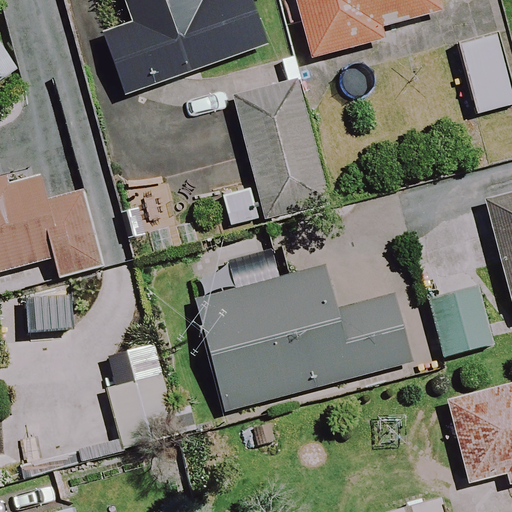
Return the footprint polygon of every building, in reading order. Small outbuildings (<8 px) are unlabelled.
[(205,0),(201,2),(200,0),(119,0),(130,28),(99,39),(122,102),(266,50),(248,0),(205,0)] [(444,18),(439,0),(293,0),(310,65),(382,47),(379,34),(444,18)] [(511,108),(511,105),(498,45),(460,54),(475,118),(511,108)] [(0,85),(14,76),(0,55),(0,85)] [(324,206),(293,85),(229,101),(260,222),(324,206)] [(42,207),(34,179),(0,188),(0,278),(50,265),(56,286),(98,275),(77,198),(42,207)] [(511,204),(488,210),(511,315),(511,204)] [(222,419),(440,362),(427,313),(399,320),(394,300),(335,315),(324,272),(274,285),(278,302),(197,323),(222,419)] [(497,350),(484,295),(428,308),(441,363),(497,350)] [(172,445),(160,384),(108,394),(120,455),(172,445)] [(511,489),(511,388),(446,406),(468,490),(504,481),(506,491),(511,489)] [(438,511),(436,503),(404,511),(438,511)]
